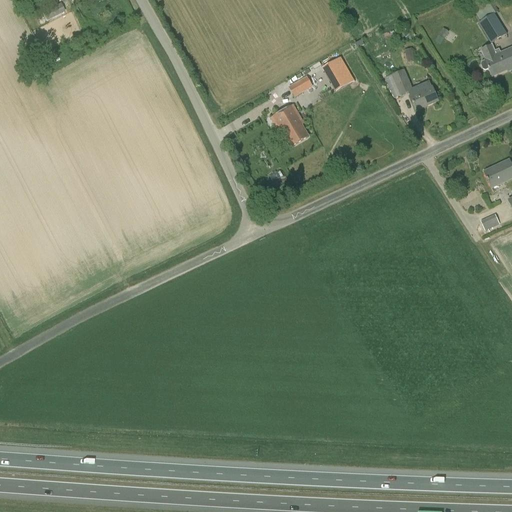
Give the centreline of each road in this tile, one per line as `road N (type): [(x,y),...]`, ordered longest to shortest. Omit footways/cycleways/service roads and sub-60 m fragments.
road 1 (motorway): [(511,487),(0,459)]
road 2 (motorway): [(0,485),(489,511)]
road 3 (unclassified): [(0,362),(259,231)]
road 4 (unclassified): [(511,115),(259,231)]
road 5 (unclassified): [(259,231),(140,0)]
road 6 (track): [(478,130),(409,18)]
